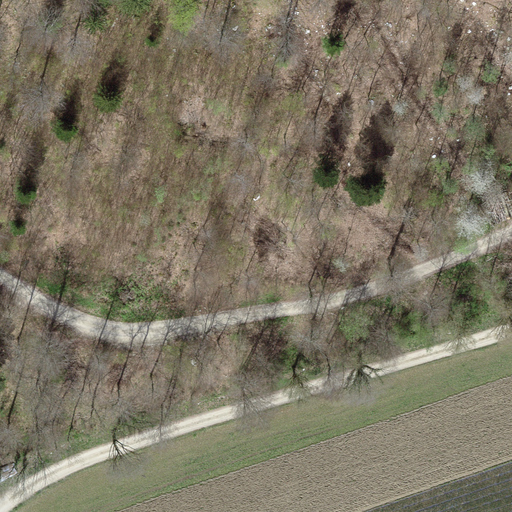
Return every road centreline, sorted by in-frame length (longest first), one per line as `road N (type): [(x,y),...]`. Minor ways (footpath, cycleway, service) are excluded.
road 1 (track): [(511,332),(52,474),(2,511)]
road 2 (track): [(511,233),(412,277),(218,328),(106,327),(0,276)]
